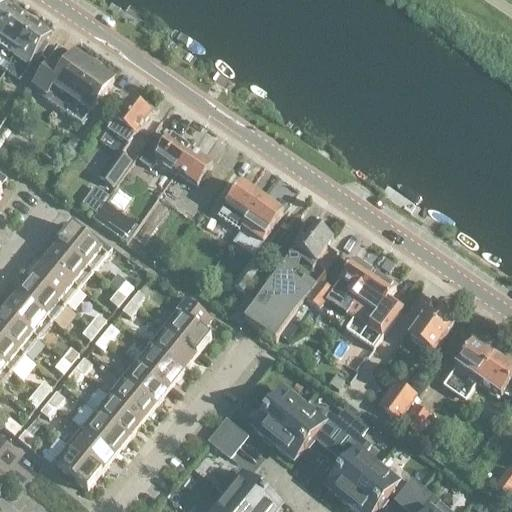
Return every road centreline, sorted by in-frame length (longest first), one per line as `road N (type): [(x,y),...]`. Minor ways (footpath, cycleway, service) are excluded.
road 1 (tertiary): [(511,316),(47,0)]
road 2 (residential): [(113,511),(235,357)]
